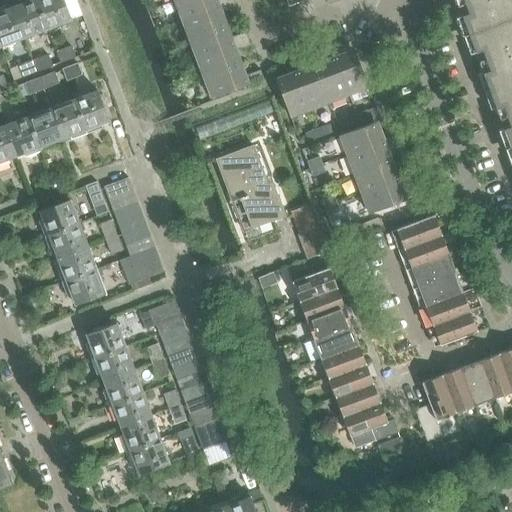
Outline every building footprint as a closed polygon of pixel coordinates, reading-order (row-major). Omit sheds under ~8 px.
[(47,28),(35,0),(18,0),(20,4),(12,7),(16,17),(24,37),(47,28)] [(70,19),(63,0),(35,0),(47,28),(70,19)] [(189,17),(234,0),(233,0),(176,0),(174,1),(182,20),(189,17)] [(226,25),(223,17),(222,12),(236,7),(234,0),(189,17),(182,20),(189,39),(226,25)] [(511,16),(511,0),(463,0),(468,12),(461,15),(468,33),(511,16)] [(24,37),(16,17),(12,7),(5,10),(3,6),(0,6),(0,44),(0,46),(24,37)] [(511,81),(511,16),(468,33),(475,51),(481,49),(489,69),(482,72),(489,90),(511,81)] [(196,58),(248,38),(246,32),(231,37),(226,25),(189,39),(196,58)] [(240,63),(237,55),(236,51),(251,45),(248,38),(196,58),(203,77),(240,63)] [(75,57),(71,46),(55,52),(60,63),(75,57)] [(368,87),(355,53),(354,49),(334,57),(348,94),(368,87)] [(51,66),(47,55),(32,60),(37,72),(51,66)] [(348,94),(334,57),(315,64),(329,101),(348,94)] [(37,72),(32,60),(17,66),(22,77),(37,72)] [(81,74),(77,63),(62,69),(66,79),(81,74)] [(211,97),(263,78),(260,70),(245,75),(240,63),(203,77),(211,97)] [(329,101),(315,64),(296,71),(309,109),(329,101)] [(17,66),(9,69),(13,80),(22,77),(17,66)] [(309,109),(296,71),(284,76),(275,79),(277,83),(289,116),(309,109)] [(57,82),(54,73),(54,72),(39,78),(42,88),(57,82)] [(42,88),(39,78),(24,83),(27,93),(42,88)] [(511,144),(511,81),(489,90),(495,108),(502,105),(510,125),(503,128),(509,145),(511,144)] [(0,101),(11,97),(8,90),(6,86),(0,88),(0,101)] [(108,120),(97,90),(73,99),(86,133),(101,128),(100,123),(108,120)] [(86,133),(73,99),(50,108),(62,138),(69,135),(71,139),(86,133)] [(62,138),(50,108),(27,117),(40,151),(55,145),(54,141),(62,138)] [(371,118),(368,110),(356,114),(359,122),(371,118)] [(359,122),(356,114),(343,119),(346,127),(359,122)] [(40,151),(27,117),(4,125),(15,155),(23,152),(25,157),(40,151)] [(384,141),(380,130),(376,121),(339,135),(346,154),(384,141)] [(333,132),(329,124),(317,129),(320,137),(333,132)] [(15,155),(4,125),(0,126),(0,165),(9,162),(8,158),(15,155)] [(320,137),(317,129),(304,134),(307,142),(320,137)] [(391,160),(388,152),(384,141),(346,154),(354,174),(391,160)] [(267,188),(264,180),(265,179),(253,146),(216,160),(229,193),(237,190),(240,197),(239,198),(240,200),(241,200),(252,228),(284,216),(273,186),(267,188)] [(322,164),(319,157),(307,161),(310,169),(322,164)] [(398,179),(394,168),(391,160),(354,174),(361,194),(398,179)] [(325,172),(322,164),(310,169),(313,176),(325,172)] [(132,189),(128,178),(103,187),(108,198),(132,189)] [(406,199),(402,190),(398,179),(361,194),(369,213),(402,201),(406,199)] [(105,203),(96,182),(85,186),(94,207),(105,203)] [(137,201),(132,189),(108,198),(112,211),(137,201)] [(337,203),(334,196),(322,200),(325,208),(337,203)] [(78,223),(69,199),(39,211),(42,219),(38,221),(44,236),(78,223)] [(141,213),(137,201),(112,211),(117,222),(141,213)] [(340,211),(337,203),(325,208),(328,215),(340,211)] [(145,224),(141,213),(117,222),(121,234),(145,224)] [(441,234),(433,214),(396,229),(404,250),(419,244),(419,243),(441,234)] [(116,235),(111,220),(99,225),(105,240),(116,235)] [(87,246),(78,223),(44,236),(50,251),(54,250),(57,257),(87,246)] [(150,236),(145,224),(121,234),(125,245),(150,236)] [(326,238),(322,226),(298,235),(302,247),(326,238)] [(448,254),(441,234),(419,243),(419,244),(404,250),(410,268),(448,254)] [(122,250),(117,236),(116,235),(105,240),(110,254),(122,250)] [(154,248),(150,236),(125,245),(130,257),(154,248)] [(331,250),(326,238),(302,247),(307,259),(331,250)] [(96,269),(87,246),(57,257),(59,265),(56,267),(62,282),(96,269)] [(159,260),(154,248),(130,257),(133,265),(135,269),(159,260)] [(455,273),(448,254),(410,268),(418,287),(455,273)] [(147,278),(163,272),(159,260),(135,269),(133,265),(123,269),(124,272),(129,284),(147,278)] [(337,288),(328,265),(327,260),(289,274),(299,302),(337,288)] [(105,293),(96,269),(62,282),(67,297),(72,296),(75,304),(105,293)] [(463,292),(455,273),(418,287),(425,306),(463,292)] [(147,278),(130,284),(133,290),(150,284),(147,278)] [(344,306),(337,288),(299,302),(306,320),(344,306)] [(470,311),(463,292),(425,306),(432,324),(447,318),(448,319),(470,311)] [(154,322),(178,313),(174,301),(140,314),(145,329),(155,325),(154,322)] [(351,325),(344,306),(306,320),(314,340),(351,325)] [(477,331),(470,311),(448,319),(447,318),(432,324),(440,345),(477,331)] [(183,324),(178,313),(154,322),(155,325),(158,333),(183,324)] [(125,347),(116,323),(86,334),(89,342),(85,344),(91,359),(125,347)] [(187,336),(183,324),(158,333),(163,345),(187,336)] [(358,345),(351,325),(314,340),(321,359),(358,345)] [(192,347),(187,336),(163,345),(167,357),(192,347)] [(163,359),(157,344),(146,348),(152,363),(163,359)] [(365,363),(358,345),(321,359),(328,377),(365,363)] [(133,369),(125,347),(91,359),(96,375),(101,373),(104,381),(133,369)] [(196,359),(192,347),(167,357),(172,368),(196,359)] [(511,348),(498,353),(511,390),(511,348)] [(511,390),(498,353),(479,361),(493,398),(511,390)] [(168,374),(163,359),(152,363),(157,378),(168,374)] [(200,371),(196,359),(172,368),(176,380),(200,371)] [(493,398),(479,361),(460,368),(474,405),(493,398)] [(372,382),(365,363),(328,377),(335,397),(372,382)] [(474,405),(460,368),(441,375),(455,412),(474,405)] [(142,393),(133,369),(104,381),(106,388),(102,390),(108,405),(142,393)] [(205,382),(200,371),(176,380),(180,392),(205,382)] [(455,412),(441,375),(421,382),(429,404),(432,413),(434,420),(455,412)] [(209,394),(205,382),(180,392),(185,403),(209,394)] [(380,402),(372,382),(335,397),(342,416),(380,402)] [(180,405),(174,390),(164,394),(169,409),(180,405)] [(151,416),(142,393),(108,405),(114,421),(118,419),(121,427),(151,416)] [(213,406),(209,394),(185,403),(189,415),(213,406)] [(355,448),(375,440),(370,428),(377,426),(383,423),(387,422),(380,402),(342,416),(350,436),(355,448)] [(429,404),(415,410),(418,418),(432,413),(429,404)] [(186,420),(180,405),(169,409),(175,424),(186,420)] [(218,417),(213,406),(189,415),(193,427),(218,417)] [(432,413),(418,418),(421,427),(435,421),(434,420),(432,413)] [(159,439),(151,416),(121,427),(124,435),(119,436),(125,452),(159,439)] [(222,429),(218,417),(193,427),(198,438),(222,429)] [(387,422),(383,423),(388,436),(398,432),(393,420),(387,422)] [(435,421),(421,427),(423,433),(437,427),(435,421)] [(383,423),(377,426),(381,438),(388,436),(383,423)] [(377,426),(370,428),(375,440),(376,440),(376,441),(381,438),(377,426)] [(437,427),(423,433),(425,438),(426,441),(440,435),(437,427)] [(226,441),(222,429),(198,438),(202,450),(226,441)] [(198,451),(192,436),(181,440),(186,456),(198,451)] [(399,437),(390,441),(395,453),(404,450),(403,446),(399,437)] [(168,463),(159,439),(125,452),(131,467),(135,465),(138,474),(168,463)] [(390,441),(383,443),(388,456),(395,453),(390,441)] [(383,443),(377,446),(381,458),(388,456),(383,443)] [(0,486),(12,482),(2,455),(0,449),(0,486)] [(255,511),(250,497),(241,500),(240,496),(224,502),(228,511),(255,511)] [(228,511),(224,502),(209,507),(211,511),(209,511),(228,511)]
